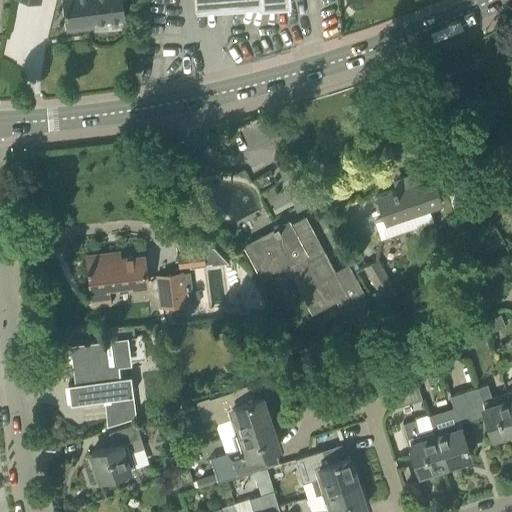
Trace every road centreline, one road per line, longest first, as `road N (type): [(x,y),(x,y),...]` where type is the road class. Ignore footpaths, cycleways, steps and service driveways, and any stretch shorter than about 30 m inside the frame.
road 1 (secondary): [(0,124),(235,90),(355,56),(496,0)]
road 2 (residential): [(403,511),(373,415),(378,383),(511,285)]
road 3 (residential): [(0,285),(31,511)]
